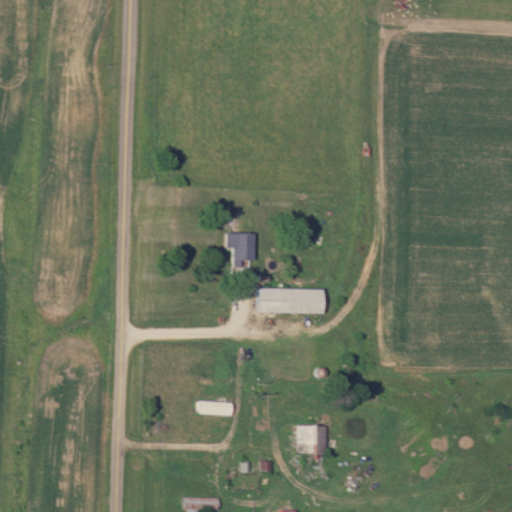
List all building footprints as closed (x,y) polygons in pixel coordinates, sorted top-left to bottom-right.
[(230,259),(252,259),(252,232),(230,232),(230,259)] [(320,288),(256,288),(256,313),(320,313),(320,288)] [(196,414),(230,415),(231,402),(197,400),(196,414)] [(321,424),(294,424),(294,465),(321,465),(321,424)] [(200,511),(200,509),(217,509),(217,498),(184,498),(183,511),(200,511)]
